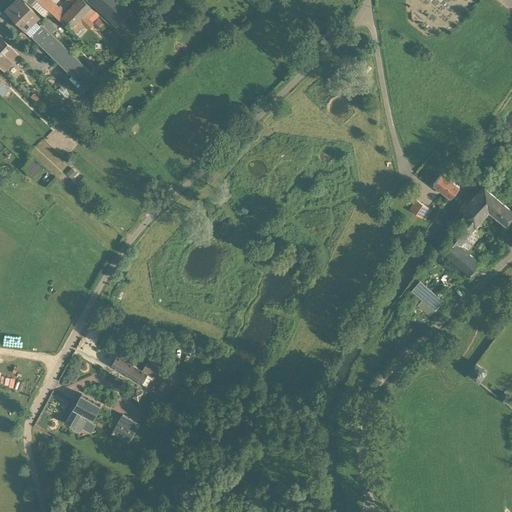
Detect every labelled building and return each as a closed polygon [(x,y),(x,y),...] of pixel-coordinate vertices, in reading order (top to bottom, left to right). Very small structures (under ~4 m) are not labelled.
[(10,17),(24,32),(28,36),(35,28),(31,24),(38,17),(20,0),(14,0),(4,11),(10,17)] [(24,0),(30,5),(43,17),(49,11),(38,1),(36,0),(24,0)] [(82,0),(66,0),(71,4),(65,11),(59,5),(58,7),(50,0),(36,0),(38,1),(49,11),(78,38),(98,16),(90,8),(90,7),(82,0)] [(130,8),(120,0),(82,0),(90,7),(91,6),(115,26),(130,8)] [(49,33),(54,28),(47,21),(42,26),(49,33)] [(35,28),(28,36),(29,36),(70,76),(84,89),(95,77),(90,72),(49,33),(42,26),(40,24),(35,28)] [(0,69),(4,72),(13,63),(11,62),(5,57),(12,49),(2,38),(0,39),(0,69)] [(107,68),(101,61),(95,67),(102,73),(107,68)] [(19,86),(24,92),(27,90),(21,84),(19,86)] [(60,87),(55,92),(63,101),(68,96),(60,87)] [(33,93),(29,97),(37,105),(41,101),(33,93)] [(65,101),(71,109),(74,106),(67,99),(65,101)] [(63,106),(60,109),(66,114),(69,111),(63,106)] [(33,176),(42,166),(34,158),(24,168),(33,176)] [(66,173),(72,179),(77,173),(71,168),(66,173)] [(441,174),(433,184),(450,198),(452,196),(453,194),(459,187),(441,174)] [(511,219),(511,211),(483,187),(463,210),(468,213),(465,217),(476,227),(489,211),(507,226),(511,219)] [(416,199),(409,209),(423,218),(429,208),(416,199)] [(465,217),(438,248),(450,258),(460,246),(466,251),(482,232),(476,227),(465,217)] [(460,246),(450,258),(461,268),(469,274),(479,263),(466,251),(460,246)] [(461,268),(450,258),(444,266),(455,275),(461,268)] [(444,300),(421,280),(413,290),(437,309),(444,300)] [(413,298),(408,294),(400,303),(405,308),(413,298)] [(511,313),(511,307),(474,358),(463,374),(466,376),(474,365),(511,313)] [(141,371),(117,356),(111,366),(134,380),(140,383),(146,374),(149,369),(166,379),(169,372),(148,360),(142,371),(141,370),(141,371)] [(474,365),(466,376),(476,383),(484,372),(474,365)] [(482,380),(480,382),(495,393),(497,390),(482,380)] [(143,393),(136,389),(132,396),(139,400),(143,393)] [(92,420),(101,405),(81,394),(65,421),(73,426),(72,428),(77,431),(81,429),(86,420),(84,419),(85,416),(92,420)] [(129,442),(139,424),(122,414),(112,433),(129,442)]
